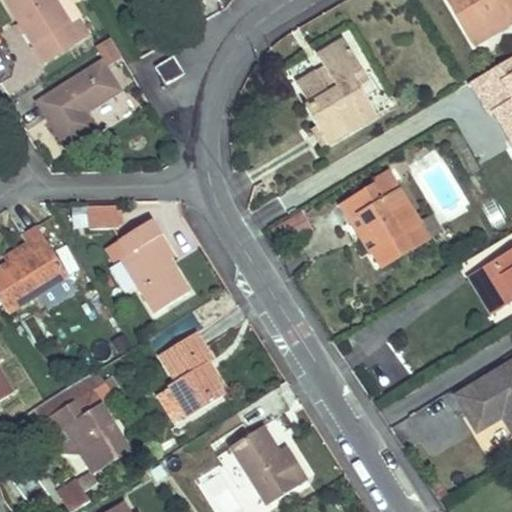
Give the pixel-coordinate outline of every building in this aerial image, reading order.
[(68,22),(54,0),(4,0),(43,62),(89,33),(79,16),(68,22)] [(511,15),(511,0),(447,0),(475,46),(493,36),(489,29),(511,15)] [(493,36),(511,24),(511,15),(489,29),(493,36)] [(122,57),(110,37),(103,41),(116,61),(122,57)] [(376,119),(367,102),(356,85),(365,79),(359,68),(345,43),(319,58),(326,70),(329,75),(320,81),(316,76),(298,87),(310,108),(306,110),(327,148),(376,119)] [(183,75),(172,55),(154,66),(165,85),(183,75)] [(511,58),(470,84),(491,119),(496,116),(511,142),(511,58)] [(84,113),(120,91),(101,62),(37,101),(64,145),(92,127),(84,113)] [(381,93),(376,85),(365,65),(360,68),(359,68),(365,79),(356,85),(367,102),(368,101),(381,93)] [(329,75),(326,70),(316,76),(320,81),(329,75)] [(421,223),(390,173),(375,182),(374,187),(342,207),(352,222),(353,221),(360,217),(362,216),(379,245),(381,248),(374,252),(384,268),(415,249),(405,233),(421,223)] [(119,231),(119,208),(89,208),(91,231),(119,231)] [(381,248),(379,245),(362,216),(360,217),(353,221),(352,222),(371,254),(372,253),(374,252),(381,248)] [(303,233),(293,217),(272,230),(281,245),(281,246),(303,233)] [(190,293),(169,258),(157,239),(161,237),(152,222),(119,240),(128,254),(121,259),(155,313),(190,293)] [(430,239),(421,223),(405,233),(415,249),(430,239)] [(40,295),(69,277),(44,237),(30,245),(33,250),(32,250),(22,258),(11,264),(0,270),(0,299),(9,313),(40,295)] [(173,255),(161,237),(157,239),(169,258),(173,255)] [(121,259),(128,254),(119,240),(106,249),(115,262),(121,259)] [(11,264),(22,258),(32,250),(33,250),(30,245),(8,257),(8,258),(10,263),(11,264)] [(511,258),(511,251),(499,259),(502,264),(511,258)] [(511,258),(502,264),(499,259),(476,273),(483,289),(492,284),(506,308),(511,304),(511,258)] [(506,308),(492,284),(483,289),(476,273),(470,276),(469,276),(492,316),(493,316),(494,315),(506,308)] [(34,345),(47,337),(34,314),(21,321),(34,345)] [(225,396),(206,365),(213,360),(196,335),(160,357),(176,383),(169,386),(171,390),(160,396),(160,399),(176,423),(188,416),(189,418),(225,396)] [(0,401),(14,393),(0,369),(0,359),(1,359),(0,358),(0,401)] [(511,365),(456,399),(476,432),(502,416),(511,433),(511,365)] [(105,380),(98,371),(97,371),(84,379),(83,379),(92,392),(92,393),(101,405),(114,396),(115,395),(114,393),(114,392),(105,380)] [(120,389),(111,375),(105,380),(114,392),(114,393),(120,389)] [(42,423),(75,403),(92,393),(92,392),(83,379),(46,402),(33,410),(34,412),(41,423),(42,423)] [(130,453),(101,405),(83,416),(75,403),(42,423),(50,438),(65,429),(75,444),(81,445),(80,451),(93,472),(95,476),(130,453)] [(21,435),(13,422),(2,428),(10,442),(21,435)] [(308,479),(292,453),(283,459),(282,458),(279,453),(264,427),(230,447),(230,448),(217,457),(237,490),(252,482),(267,507),(301,487),(300,484),(308,479)] [(75,444),(65,429),(50,438),(57,450),(80,451),(81,445),(75,444)] [(283,459),(292,453),(288,447),(279,453),(282,458),(283,459)] [(85,493),(100,483),(95,476),(93,472),(78,482),(85,493)] [(77,511),(91,503),(85,493),(78,482),(58,494),(68,511),(77,511)] [(130,511),(125,502),(109,511),(130,511)]
